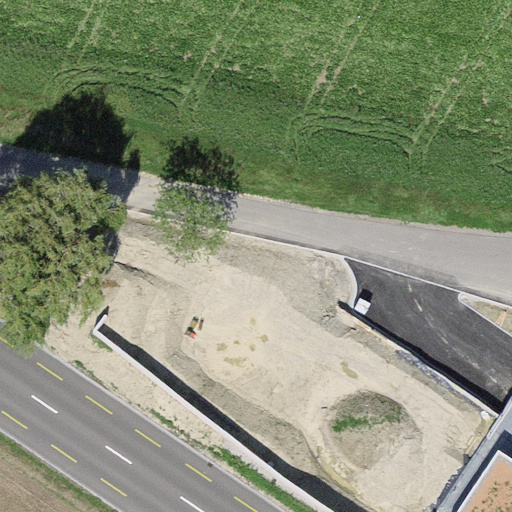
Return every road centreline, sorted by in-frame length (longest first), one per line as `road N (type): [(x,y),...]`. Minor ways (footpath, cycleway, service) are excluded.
road 1 (track): [(0,163),(511,289)]
road 2 (primary): [(196,511),(0,378)]
